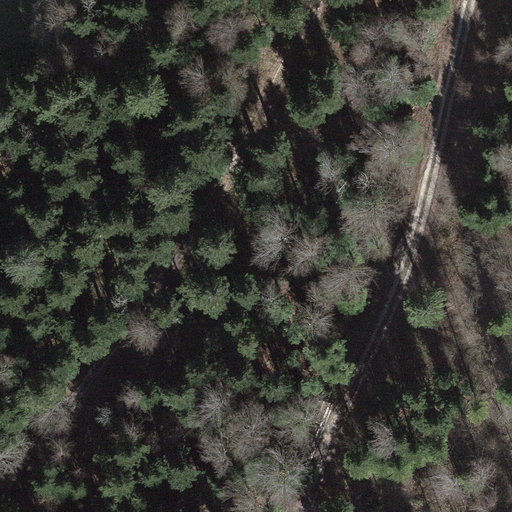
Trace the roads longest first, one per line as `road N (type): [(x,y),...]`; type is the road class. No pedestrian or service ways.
road 1 (track): [(0,503),(180,247),(315,0)]
road 2 (track): [(472,0),(445,151),(316,511)]
